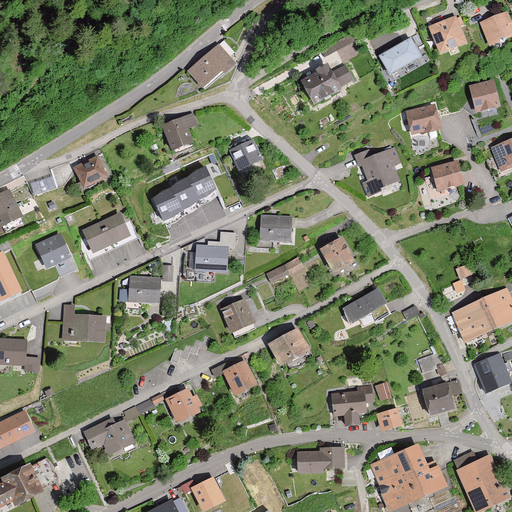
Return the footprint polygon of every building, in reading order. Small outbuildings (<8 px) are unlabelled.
[(511,22),(507,11),(480,22),(490,47),(511,37),(511,22)] [(456,14),(428,26),(440,54),(468,42),(456,14)] [(410,37),(378,56),(389,74),(421,55),(410,37)] [(224,41),(188,72),(204,90),(223,74),(225,77),(236,66),(230,59),(235,54),(224,41)] [(319,75),(304,83),(314,102),(321,98),(325,105),(351,92),(347,85),(354,82),(346,67),(336,73),(332,65),(318,73),(319,75)] [(494,82),(469,88),(476,115),(501,109),(494,82)] [(435,106),(406,113),(410,138),(442,133),(435,106)] [(184,122),(162,130),(172,156),(194,148),(184,122)] [(253,139),(229,149),(238,172),(263,162),(253,139)] [(511,140),(491,149),(500,171),(511,166),(511,140)] [(400,164),(395,150),(358,164),(370,198),(384,193),(383,189),(401,182),(396,166),(400,164)] [(98,158),(73,170),(84,191),(108,179),(98,158)] [(456,163),(430,170),(436,196),(463,189),(456,163)] [(194,170),(186,176),(199,205),(210,201),(217,195),(204,165),(194,170)] [(177,181),(170,187),(175,199),(182,214),(192,210),(199,205),(186,176),(177,181)] [(161,191),(152,197),(164,226),(174,221),(182,214),(175,199),(170,187),(161,191)] [(10,191),(0,195),(0,228),(1,231),(24,220),(15,203),(10,191)] [(120,215),(101,224),(112,248),(131,239),(120,215)] [(292,219),(261,217),(260,243),(291,245),(292,227),(292,223),(292,219)] [(101,224),(82,233),(93,257),(112,248),(101,224)] [(61,235),(35,246),(46,271),(71,260),(61,235)] [(342,241),(320,253),(333,277),(355,265),(342,241)] [(228,249),(197,247),(195,272),(227,274),(228,249)] [(3,254),(0,255),(0,305),(1,307),(23,297),(3,254)] [(298,258),(266,275),(271,285),(304,269),(298,258)] [(469,265),(455,271),(460,281),(473,276),(469,265)] [(174,268),(163,268),(162,284),(173,284),(174,268)] [(161,280),(129,279),(128,305),(159,306),(161,280)] [(511,306),(505,290),(452,312),(467,346),(494,334),(511,326),(511,306)] [(378,291),(343,312),(352,328),(387,308),(378,291)] [(247,301),(224,311),(235,336),(259,326),(247,301)] [(75,308),(64,307),(63,323),(62,344),(105,345),(106,318),(75,317),(75,308)] [(299,332),(269,348),(281,371),(311,355),(299,332)] [(27,342),(0,340),(0,366),(25,368),(24,373),(39,374),(40,359),(26,359),(27,342)] [(499,355),(472,366),(485,397),(511,385),(499,355)] [(245,363),(222,375),(234,401),(258,390),(245,363)] [(388,384),(375,388),(380,404),(394,399),(388,384)] [(188,385),(165,396),(177,421),(200,410),(188,385)] [(449,386),(423,392),(430,419),(456,413),(449,386)] [(357,394),(333,396),(335,419),(345,418),(345,429),(361,428),(360,413),(368,413),(367,401),(372,401),(371,387),(356,388),(357,394)] [(26,409),(0,420),(0,447),(36,431),(26,409)] [(397,410),(376,416),(381,436),(403,429),(397,410)] [(113,416),(82,429),(91,449),(103,444),(109,455),(137,443),(125,416),(115,420),(113,416)] [(420,442),(370,463),(390,510),(449,485),(440,463),(430,467),(420,442)] [(319,450),(297,451),(298,472),(324,471),(324,469),(346,468),(345,446),(319,447),(319,450)] [(491,451),(456,467),(477,511),(511,497),(491,451)] [(0,507),(12,501),(14,505),(42,490),(28,462),(0,476),(2,481),(0,481),(0,507)] [(214,474),(191,485),(203,511),(226,499),(214,474)] [(180,511),(173,498),(147,511),(180,511)]
